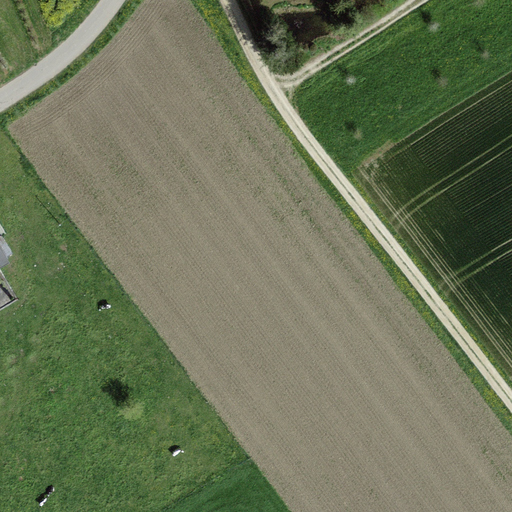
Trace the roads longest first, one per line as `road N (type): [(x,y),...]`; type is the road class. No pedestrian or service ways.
road 1 (track): [(228,0),(280,95),(511,404)]
road 2 (track): [(280,95),(444,0)]
road 3 (residential): [(0,103),(121,0)]
